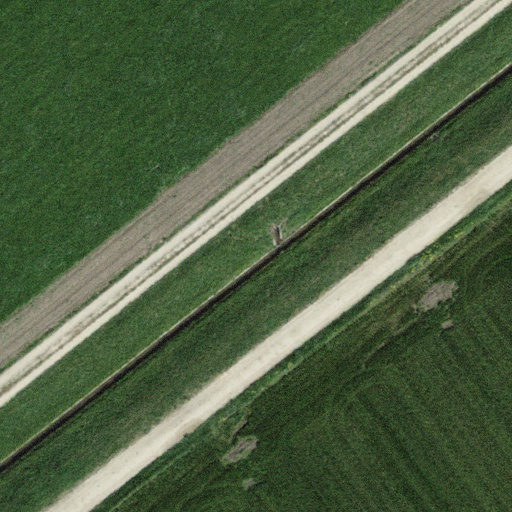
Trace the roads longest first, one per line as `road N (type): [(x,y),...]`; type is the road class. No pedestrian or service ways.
road 1 (track): [(0,410),(508,0)]
road 2 (track): [(79,511),(511,171)]
